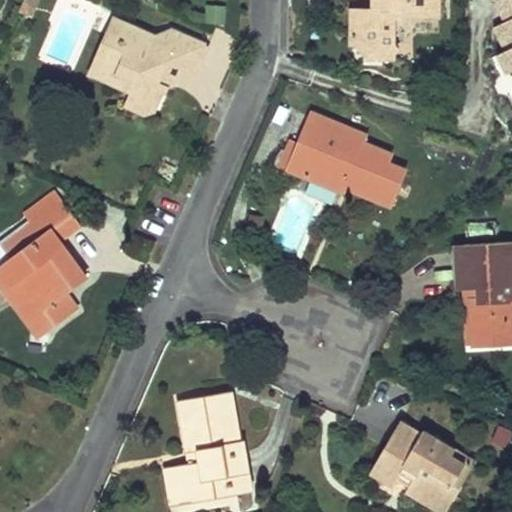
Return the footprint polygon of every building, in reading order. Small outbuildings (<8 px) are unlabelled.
[(411,18),(441,17),(440,0),(374,0),(375,2),(380,2),(380,7),(359,7),(359,28),(352,28),(353,46),(358,46),(369,54),(368,60),(395,60),(395,54),(400,50),(394,46),(394,25),(388,17),(394,12),(405,25),(411,18)] [(511,0),(474,0),(473,1),(508,74),(511,72),(511,0)] [(36,8),(24,3),(19,14),(31,19),(36,8)] [(388,17),(394,25),(405,25),(394,12),(388,17)] [(116,19),(109,35),(124,41),(131,25),(116,19)] [(124,41),(109,35),(97,64),(136,80),(131,91),(125,104),(144,114),(159,109),(167,90),(169,85),(158,80),(166,63),(182,70),(191,74),(199,58),(204,60),(210,47),(173,31),(157,37),(131,25),(124,41)] [(182,70),(166,63),(158,80),(169,85),(167,90),(176,83),(182,70)] [(136,80),(97,64),(92,74),(131,91),(136,80)] [(367,137),(312,114),(301,142),(289,168),(343,191),(347,183),(355,186),(354,189),(392,205),(406,172),(389,164),(393,155),(364,142),(367,137)] [(294,139),(282,165),(289,168),(301,142),(294,139)] [(82,226),(62,200),(57,193),(28,214),(33,221),(34,222),(6,242),(16,256),(1,267),(36,315),(29,319),(41,336),(68,318),(56,301),(67,293),(88,279),(61,241),(82,226)] [(472,223),(472,237),(495,237),(495,223),(472,223)] [(475,300),(477,345),(511,342),(511,243),(458,247),(460,285),(466,285),(479,285),(480,300),(475,300)] [(36,315),(1,267),(0,267),(0,277),(29,319),(36,315)] [(466,285),(469,345),(477,345),(475,300),(480,300),(479,285),(466,285)] [(67,293),(56,301),(68,318),(80,310),(67,293)] [(240,441),(231,391),(182,399),(190,453),(202,450),(204,462),(192,464),(179,466),(185,504),(234,496),(231,479),(250,475),(244,440),(240,441)] [(420,432),(402,422),(371,472),(394,485),(398,478),(402,471),(416,480),(412,487),(443,504),(455,484),(461,487),(473,467),(453,456),(458,449),(422,428),(420,432)] [(478,460),(458,449),(453,456),(473,467),(478,460)] [(190,453),(192,464),(204,462),(202,450),(190,453)] [(169,467),(176,505),(185,504),(179,466),(169,467)] [(402,471),(398,478),(412,487),(416,480),(402,471)] [(231,479),(234,496),(253,492),(250,475),(231,479)] [(412,487),(408,493),(440,511),(448,511),(461,487),(455,484),(443,504),(412,487)]
